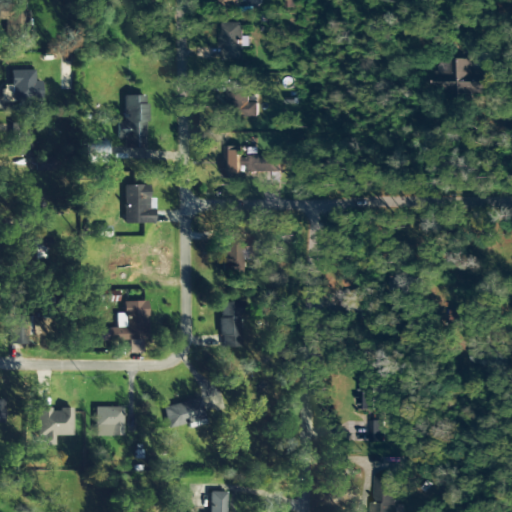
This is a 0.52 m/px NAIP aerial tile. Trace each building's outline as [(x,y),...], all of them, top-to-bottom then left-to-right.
[(238,9),(237,0),(218,0),(218,8),(238,9)] [(26,42),(27,11),(6,11),(6,42),(26,42)] [(243,61),(242,23),(220,23),(221,62),(243,61)] [(491,72),(469,72),(469,59),(449,59),(449,72),(432,72),(433,93),(445,93),(445,99),(492,98),(491,72)] [(257,115),(258,103),(248,103),(248,86),(228,85),(227,114),(257,115)] [(122,148),(145,148),(144,96),(123,96),(123,122),(116,122),(116,138),(122,138),(122,148)] [(29,125),(10,125),(11,156),(30,155),(29,125)] [(106,162),(106,141),(90,141),(90,163),(106,162)] [(241,147),(223,147),(223,179),(242,179),(241,147)] [(279,156),(247,156),(247,173),(279,172),(279,156)] [(54,158),(33,158),(33,171),(54,171),(54,158)] [(147,186),(122,186),(122,224),(152,223),(152,199),(147,199),(147,186)] [(416,273),(390,272),(389,291),(415,292),(416,273)] [(117,302),(116,291),(93,292),(93,303),(117,302)] [(145,302),(121,302),(121,314),(114,314),(115,329),(96,329),(96,341),(146,340),(145,302)] [(240,347),(239,302),(218,303),(219,348),(240,347)] [(377,385),(367,385),(367,377),(358,377),(357,410),(376,411),(377,385)] [(166,429),(203,420),(198,399),(161,408),(166,429)] [(120,437),(121,408),(93,408),(93,436),(120,437)] [(71,410),(35,409),(35,436),(41,436),(41,446),(52,446),(52,436),(70,436),(71,410)] [(384,421),(369,421),(369,442),(384,443),(384,421)] [(396,511),(398,478),(373,477),(371,511),(396,511)] [(224,511),(225,492),(208,492),(207,511),(224,511)]
